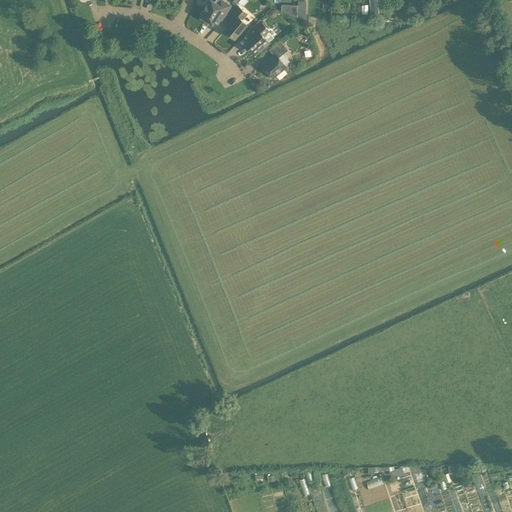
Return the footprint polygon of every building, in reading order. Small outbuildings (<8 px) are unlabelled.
[(202,14),(202,16),(212,23),(219,12),(224,15),(231,5),(222,0),(219,0),(218,3),(212,0),(210,1),(208,4),(207,4),(203,10),(204,10),(202,14)] [(424,0),(415,0),(421,11),(428,8),(424,0)] [(234,19),(225,29),(234,37),(247,23),(242,18),(247,13),(238,5),(230,15),(234,19)] [(256,34),(245,44),(254,54),(269,41),(264,35),(269,30),(262,21),(252,30),(256,34)] [(267,72),(268,71),(273,77),(287,66),(279,56),(288,49),(280,39),(269,49),(274,54),(262,63),(264,65),(263,66),(262,69),(264,71),(267,72)]
